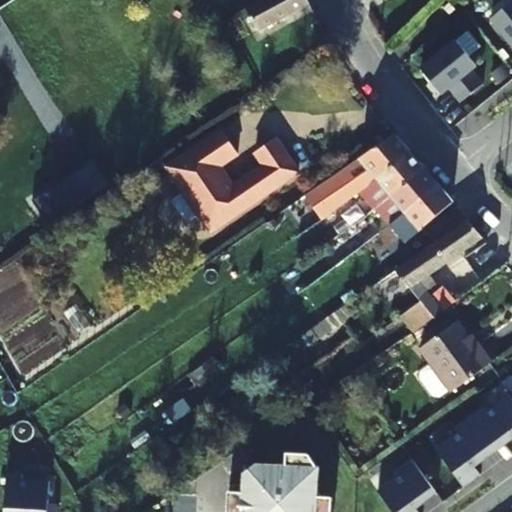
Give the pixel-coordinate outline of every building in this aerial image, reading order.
[(260,0),(245,9),(257,33),(308,4),(305,0),(260,0)] [(511,2),(492,19),(511,44),(511,2)] [(457,41),(422,69),(442,94),(449,88),(461,102),(484,84),(472,69),(477,66),(457,41)] [(238,153),(222,129),(180,157),(186,166),(174,174),(184,190),(170,199),(187,225),(200,215),(211,230),(298,172),(276,138),(255,152),(263,164),(232,185),(219,166),(238,153)] [(348,179),(360,194),(409,154),(395,137),(321,186),(328,194),(348,179)] [(138,167),(121,141),(92,162),(109,187),(138,167)] [(374,209),(422,169),(409,154),(360,194),(374,209)] [(186,166),(180,157),(168,166),(174,174),(186,166)] [(109,187),(92,162),(42,196),(60,221),(109,187)] [(422,169),(374,209),(388,226),(437,187),(422,169)] [(437,187),(388,226),(404,245),(452,203),(437,187)] [(326,246),(345,232),(366,217),(355,203),(316,233),(326,246)] [(366,217),(345,232),(349,237),(356,233),(359,237),(373,226),(366,217)] [(468,222),(395,273),(404,284),(424,309),(433,319),(442,313),(424,291),(434,283),(429,277),(482,239),(468,222)] [(402,260),(379,232),(360,247),(382,275),(402,260)] [(337,280),(330,271),(317,282),(324,291),(337,280)] [(380,299),(404,284),(395,273),(372,288),(380,299)] [(423,326),(433,319),(424,309),(414,316),(423,326)] [(473,348),(456,324),(420,350),(453,393),(491,363),(477,345),(473,348)] [(451,391),(432,365),(421,373),(420,380),(434,398),(441,399),(451,391)] [(511,397),(510,395),(488,411),(485,406),(471,417),(496,452),(511,440),(511,397)] [(496,452),(471,417),(448,434),(451,439),(437,449),(464,487),(481,474),(475,467),(496,452)] [(464,487),(437,449),(426,457),(423,452),(412,459),(438,494),(443,502),(464,487)] [(254,493),(253,509),(260,509),(259,511),(332,511),(333,497),(318,497),(319,469),(309,454),(287,453),(286,466),(258,465),(249,469),(248,487),(255,487),(254,493)] [(438,494),(412,459),(397,470),(400,475),(378,491),(393,511),(419,511),(417,509),(438,494)] [(57,511),(58,504),(49,504),(50,481),(23,480),(23,474),(7,474),(5,511),(57,511)] [(253,509),(254,493),(229,492),(228,511),(259,511),(260,509),(253,509)]
